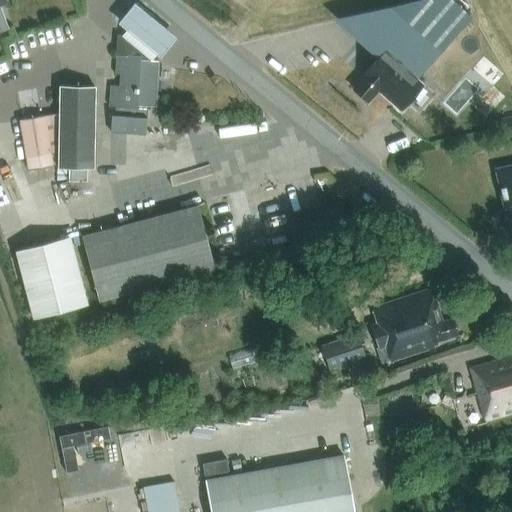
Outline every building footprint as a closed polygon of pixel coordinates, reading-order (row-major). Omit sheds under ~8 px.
[(0,0),(0,30),(9,28),(0,4),(5,3),(3,0),(0,0)] [(412,0),(400,3),(362,46),(375,58),(359,76),(361,78),(351,89),(365,101),(375,90),(398,111),(421,85),(414,78),(470,14),(453,0),(412,0)] [(131,1),(115,19),(159,57),(175,39),(131,1)] [(123,37),(118,36),(114,74),(121,75),(120,86),(112,85),(110,105),(116,105),(115,116),(112,116),(111,131),(145,134),(146,118),(136,117),(137,105),(154,106),(158,63),(151,62),(123,37)] [(95,86),(58,86),(57,169),(67,169),(67,182),(86,182),(86,168),(94,168),(95,86)] [(502,117),(487,121),(489,130),(504,127),(502,117)] [(511,162),(493,167),(503,218),(508,217),(509,225),(511,224),(511,162)] [(215,271),(198,204),(81,235),(99,301),(215,271)] [(87,304),(70,237),(15,251),(32,318),(87,304)] [(441,321),(431,288),(373,306),(379,323),(371,326),(378,348),(385,346),(390,361),(440,345),(442,342),(462,336),(455,316),(441,321)] [(366,365),(355,333),(319,345),(331,378),(366,365)] [(511,355),(470,367),(484,420),(511,412),(511,355)] [(312,373),(316,384),(330,379),(326,369),(312,373)] [(210,511),(353,511),(343,455),(205,480),(210,511)] [(167,511),(162,483),(143,487),(147,511),(167,511)]
